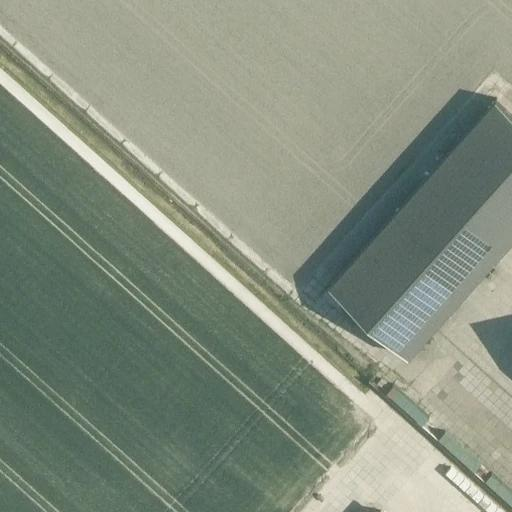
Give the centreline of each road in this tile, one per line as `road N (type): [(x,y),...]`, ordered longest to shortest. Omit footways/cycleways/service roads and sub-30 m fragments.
road 1 (track): [(473,351),(392,369),(290,290),(0,31)]
road 2 (track): [(0,77),(372,411)]
